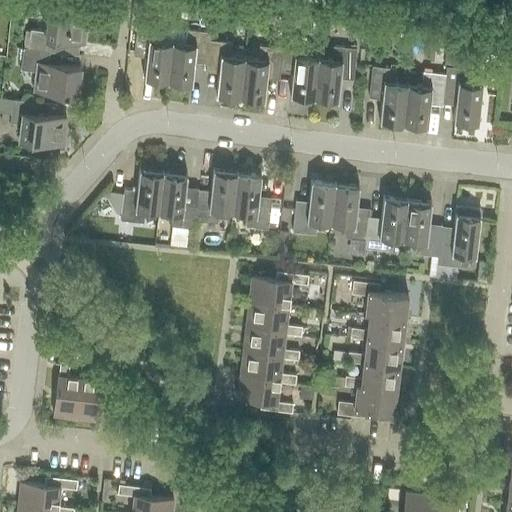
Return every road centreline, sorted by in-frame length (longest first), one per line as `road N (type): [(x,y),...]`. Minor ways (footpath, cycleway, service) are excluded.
road 1 (residential): [(127,131),(162,124),(511,167)]
road 2 (residential): [(215,511),(201,475),(164,452),(28,438),(13,429)]
road 3 (residential): [(299,448),(388,461),(409,456),(451,440),(486,398)]
road 4 (residential): [(486,398),(511,190)]
road 5 (residential): [(13,429),(21,416),(32,259)]
